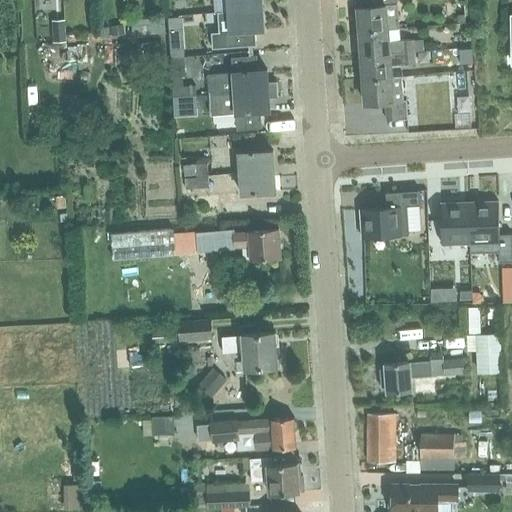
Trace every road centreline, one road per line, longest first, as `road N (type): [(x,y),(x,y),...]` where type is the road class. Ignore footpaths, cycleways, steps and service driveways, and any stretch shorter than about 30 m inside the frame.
road 1 (residential): [(341,511),(319,162)]
road 2 (residential): [(319,162),(511,147)]
road 3 (residential): [(319,162),(308,0)]
